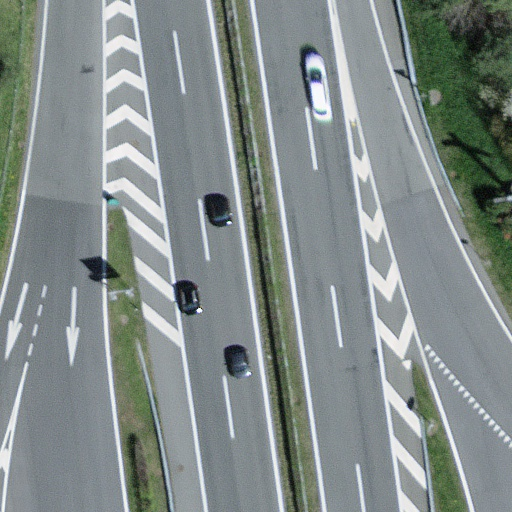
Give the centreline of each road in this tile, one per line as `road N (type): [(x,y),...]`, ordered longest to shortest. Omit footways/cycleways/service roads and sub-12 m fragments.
road 1 (motorway): [(161,0),(246,511)]
road 2 (motorway): [(365,511),(290,0)]
